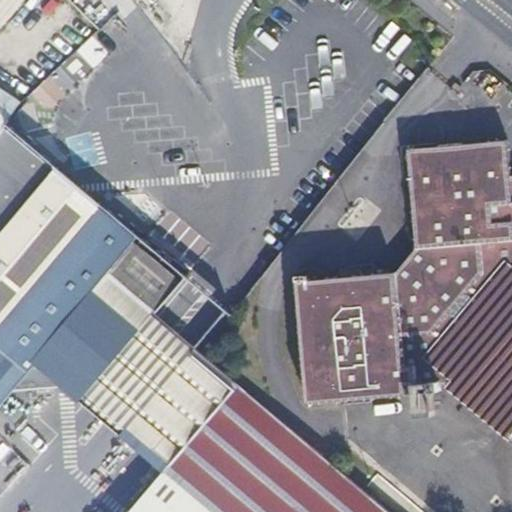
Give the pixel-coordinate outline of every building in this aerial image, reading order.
[(0,0),(0,19),(14,0),(0,0)] [(0,125),(5,117),(18,97),(0,85),(0,125)] [(0,419),(21,394),(138,255),(52,173),(57,166),(5,117),(0,125),(0,419)] [(511,242),(510,243),(509,224),(511,223),(511,177),(504,178),(500,143),(405,151),(414,253),(397,274),(297,285),(307,414),(408,405),(407,396),(414,394),(415,422),(425,421),(424,403),(432,403),(433,397),(441,397),(511,456),(511,242)] [(54,390),(81,412),(155,325),(180,295),(138,255),(21,394),(54,390)] [(81,412),(123,447),(195,358),(155,325),(81,412)] [(378,511),(321,464),(201,364),(195,358),(123,447),(167,482),(140,511),(378,511)]
